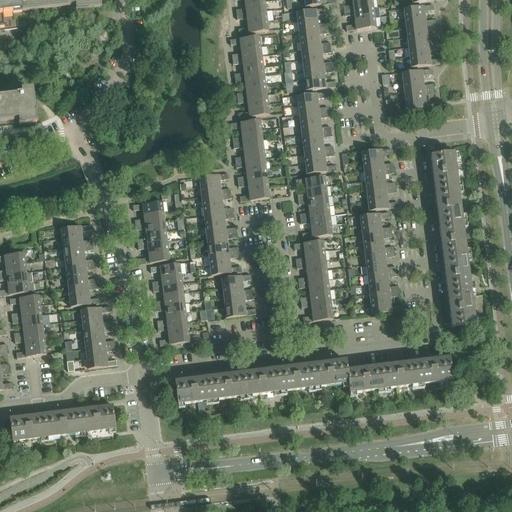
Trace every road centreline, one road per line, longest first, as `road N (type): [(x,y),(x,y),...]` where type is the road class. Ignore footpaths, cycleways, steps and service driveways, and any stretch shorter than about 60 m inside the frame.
road 1 (residential): [(294,356),(434,334),(412,135)]
road 2 (unclassified): [(154,474),(409,445)]
road 3 (residential): [(294,356),(278,220),(240,224)]
road 4 (residential): [(141,375),(133,309),(105,208)]
road 5 (residential): [(141,375),(294,356)]
road 6 (residential): [(123,0),(126,55),(117,78),(70,134)]
road 7 (residential): [(0,412),(63,400),(82,383),(141,375)]
road 8 (tertiary): [(484,0),(490,123)]
road 9 (tertiary): [(502,121),(497,0)]
